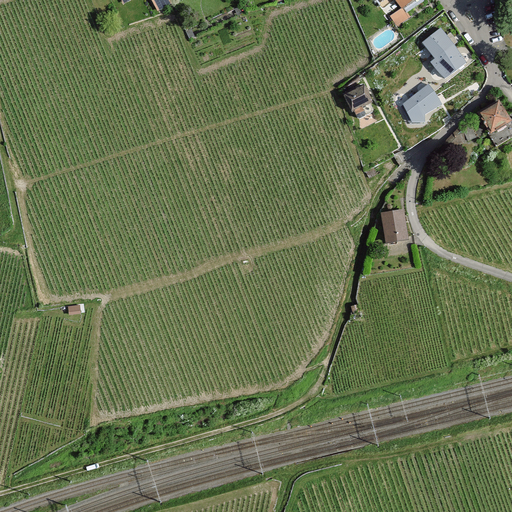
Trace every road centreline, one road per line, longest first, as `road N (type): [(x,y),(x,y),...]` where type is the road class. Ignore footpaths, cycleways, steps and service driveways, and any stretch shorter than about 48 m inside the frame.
road 1 (track): [(312,394),(281,414),(0,497)]
road 2 (track): [(422,155),(385,191),(368,225),(346,313),(312,394)]
road 3 (track): [(281,511),(297,473),(511,421)]
road 4 (unclassified): [(511,278),(450,256),(420,230),(411,194),(422,155)]
